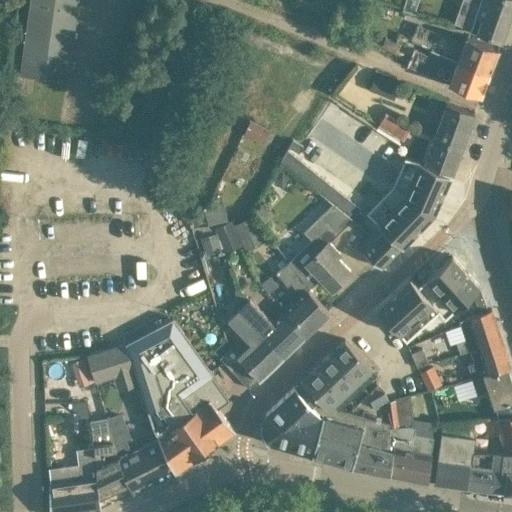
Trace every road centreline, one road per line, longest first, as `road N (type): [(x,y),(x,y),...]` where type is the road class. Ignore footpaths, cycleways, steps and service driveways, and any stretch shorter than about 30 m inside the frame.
road 1 (residential): [(475,202),(263,398),(242,444),(245,466)]
road 2 (residential): [(24,511),(21,342),(31,319)]
road 3 (residential): [(433,495),(245,466)]
